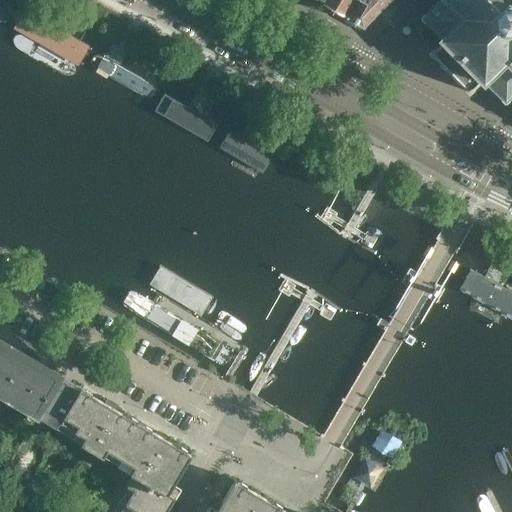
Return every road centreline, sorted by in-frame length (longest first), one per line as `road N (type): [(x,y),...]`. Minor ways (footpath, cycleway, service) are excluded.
road 1 (residential): [(208,411),(0,282)]
road 2 (tertiary): [(481,176),(323,81)]
road 3 (tertiary): [(323,81),(175,0)]
